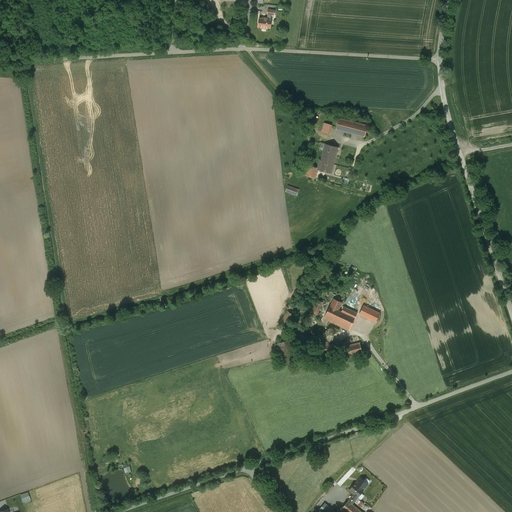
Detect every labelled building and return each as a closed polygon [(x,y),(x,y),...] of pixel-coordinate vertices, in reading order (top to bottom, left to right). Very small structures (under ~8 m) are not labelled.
[(264,19),(259,18),(258,27),(261,27),(261,28),(267,29),(267,28),(270,28),(271,20),(271,19),(267,19),(268,18),(267,18),(265,18),(264,19)] [(368,126),(339,118),(336,129),(365,137),(368,126)] [(332,125),(324,123),(322,132),(329,134),(332,125)] [(321,143),(317,157),(334,161),(338,147),(321,143)] [(318,170),(331,173),(334,161),(317,157),(316,159),(320,160),(317,168),(318,168),(318,170)] [(318,170),(318,168),(317,168),(308,165),(305,175),(315,178),(318,170)] [(299,190),(287,186),(285,191),(296,196),(299,190)] [(342,303),(334,299),(331,306),(330,306),(324,318),(336,324),(342,311),(338,310),(342,303)] [(316,317),(323,305),(317,302),(310,314),(316,317)] [(380,313),(364,305),(359,314),(375,322),(380,313)] [(342,311),(336,324),(349,330),(357,313),(344,307),(342,311)] [(286,329),(294,316),(287,311),(278,324),(286,329)] [(358,337),(346,340),(350,357),(363,354),(358,337)] [(294,362),(287,341),(276,345),(282,366),(294,362)] [(331,349),(331,343),(318,343),(319,359),(332,359),(331,353),(334,353),(334,349),(331,349)] [(354,494),(348,501),(352,504),(364,491),(355,483),(349,490),(354,494)] [(361,511),(352,504),(348,501),(341,510),(343,511),(361,511)] [(319,509),(322,511),(334,511),(335,511),(325,503),(319,509)]
